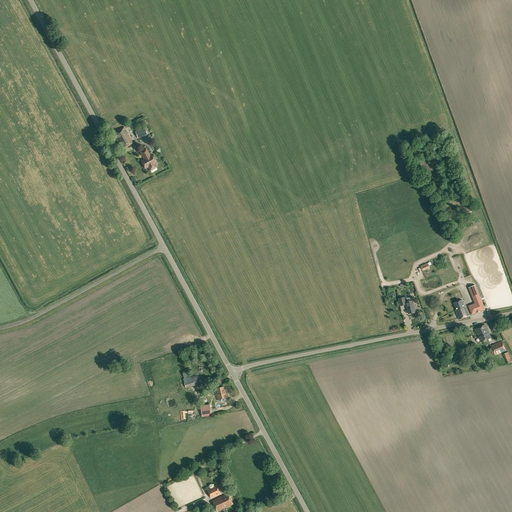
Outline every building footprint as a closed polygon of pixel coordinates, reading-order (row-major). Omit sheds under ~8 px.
[(149,122),(154,130),(158,128),(152,120),(149,122)] [(126,128),(133,138),(136,135),(129,126),(126,128)] [(122,150),(133,143),(124,127),(113,133),(122,150)] [(147,134),(145,128),(135,132),(137,138),(147,134)] [(167,134),(158,140),(169,156),(178,150),(167,134)] [(148,167),(149,169),(155,166),(154,163),(156,162),(151,155),(150,156),(146,149),(140,152),(144,159),(141,161),(145,168),(148,167)] [(432,272),(430,268),(428,262),(420,265),(423,271),(428,269),(430,273),(432,272)] [(469,307),(472,314),(485,309),(482,302),(476,286),(469,289),(475,304),(469,307)] [(412,301),(414,300),(413,297),(407,298),(406,296),(398,298),(400,304),(406,302),(408,314),(415,312),(412,301)] [(459,319),(469,315),(466,306),(465,307),(462,299),(454,303),(456,310),(455,310),(459,319)] [(481,342),(491,337),(486,324),(475,329),(481,342)] [(495,355),(506,350),(502,341),(491,346),(495,355)] [(511,361),(511,360),(508,352),(502,354),(507,364),(511,361)] [(186,388),(199,384),(198,377),(184,381),(186,388)] [(224,398),(226,398),(223,387),(215,389),(217,395),(216,395),(217,400),(221,399),(222,401),(222,402),(225,401),(225,400),(224,398)] [(201,406),(202,417),(212,416),(210,405),(201,406)] [(211,499),(221,494),(217,485),(207,489),(211,499)] [(217,511),(233,504),(228,494),(212,501),(217,511)] [(195,507),(197,511),(206,511),(203,503),(195,507)]
